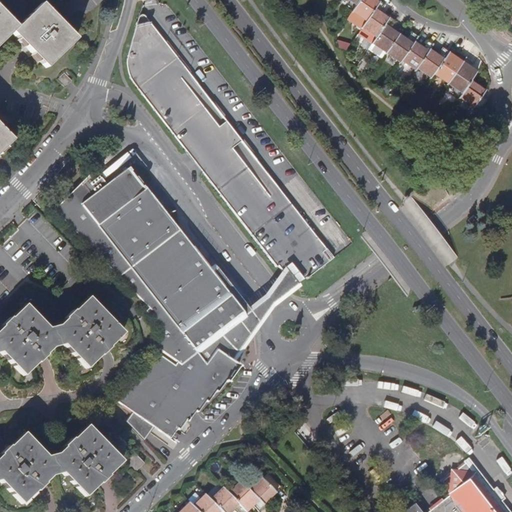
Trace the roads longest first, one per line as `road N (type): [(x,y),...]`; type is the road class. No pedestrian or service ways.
road 1 (primary): [(196,0),(511,405)]
road 2 (primary): [(511,365),(227,0)]
road 3 (residential): [(287,311),(128,102),(98,90)]
road 4 (residential): [(80,118),(135,136),(272,320)]
road 5 (unclassified): [(308,321),(465,201),(511,125)]
road 6 (unclassified): [(294,351),(443,387),(488,418),(511,450)]
road 7 (residential): [(275,346),(251,393),(133,511)]
road 8 (residential): [(0,210),(80,118)]
